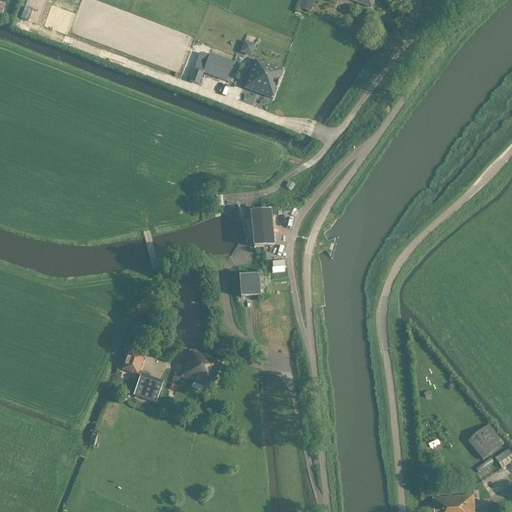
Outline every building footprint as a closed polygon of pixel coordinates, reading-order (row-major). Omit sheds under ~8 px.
[(313,12),(317,2),(311,0),(304,0),(301,8),(313,12)] [(350,0),(374,8),(376,0),(350,0)] [(117,24),(120,16),(112,13),(109,21),(117,24)] [(234,65),(211,56),(205,73),(227,82),(234,65)] [(284,71),(256,60),(246,88),(274,99),(284,71)] [(195,70),(190,82),(200,85),(205,73),(195,70)] [(286,189),(291,192),(295,185),(290,182),(286,189)] [(252,212),(254,247),(273,246),(271,211),(252,212)] [(242,297),(243,297),(261,295),(260,275),(240,276),(242,297)] [(191,351),(180,379),(212,391),(223,363),(191,351)] [(145,360),(129,355),(122,373),(139,379),(145,360)] [(174,374),(180,376),(183,366),(177,364),(174,374)] [(157,404),(165,382),(142,375),(134,396),(157,404)] [(425,401),(438,398),(437,392),(424,395),(425,401)] [(505,444),(490,425),(471,440),(487,459),(505,444)] [(433,443),(443,439),(441,434),(431,438),(433,443)] [(511,455),(508,451),(496,459),(503,470),(511,462),(511,455)] [(493,459),(478,469),(480,473),(495,463),(493,459)] [(435,511),(476,511),(475,495),(434,498),(435,511)]
